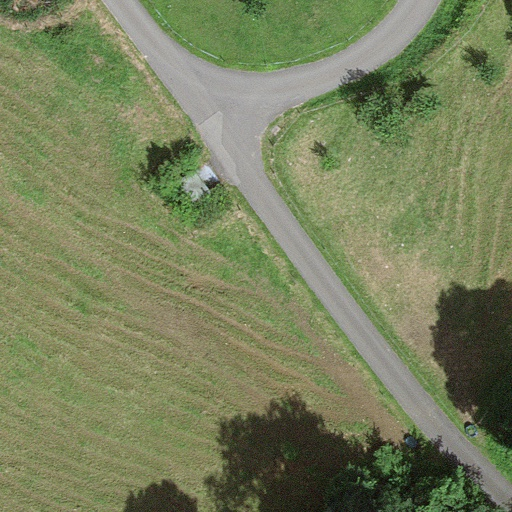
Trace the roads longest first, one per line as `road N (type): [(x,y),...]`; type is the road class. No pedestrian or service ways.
road 1 (unclassified): [(108,0),(202,116),(369,352),(511,510)]
road 2 (track): [(424,0),(400,43),(202,116)]
